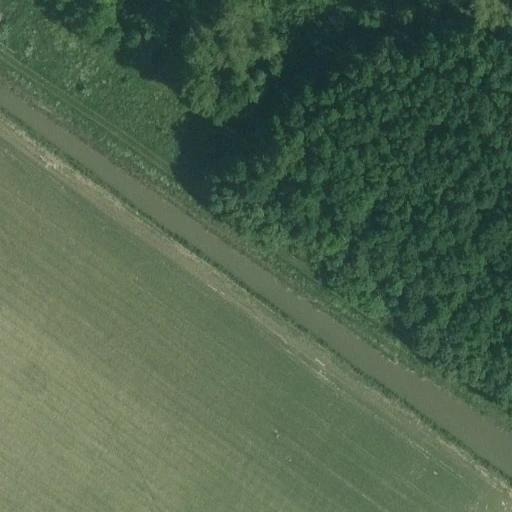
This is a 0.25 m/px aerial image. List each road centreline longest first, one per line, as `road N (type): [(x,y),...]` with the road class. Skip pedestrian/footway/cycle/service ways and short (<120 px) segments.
road 1 (track): [(511,2),(374,29),(305,52),(185,189)]
road 2 (track): [(185,189),(511,404)]
road 3 (track): [(0,60),(185,189)]
